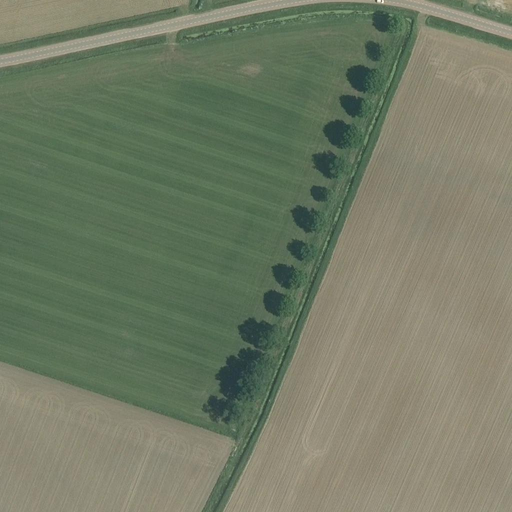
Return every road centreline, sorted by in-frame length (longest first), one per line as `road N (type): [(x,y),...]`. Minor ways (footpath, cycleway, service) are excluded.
road 1 (tertiary): [(303,0),(0,62)]
road 2 (tertiary): [(511,37),(370,0)]
